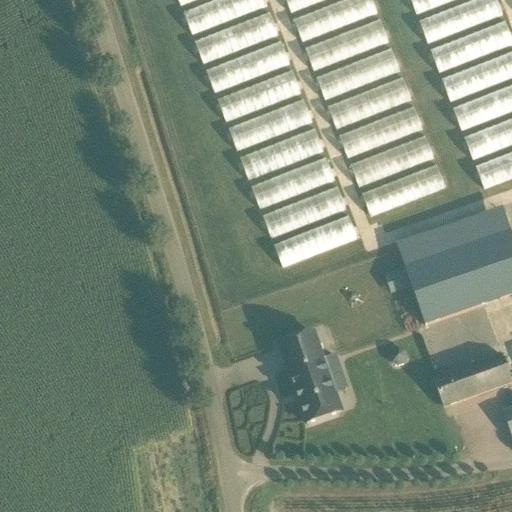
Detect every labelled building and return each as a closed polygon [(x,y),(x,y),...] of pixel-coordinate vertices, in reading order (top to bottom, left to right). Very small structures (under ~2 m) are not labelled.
[(341,247),(259,0),(170,0),(261,273),(341,247)] [(277,0),(353,221),(438,192),(372,0),(277,0)] [(395,0),(459,196),(511,178),(511,84),(485,0),(395,0)] [(511,235),(511,233),(452,253),(444,231),(397,247),(425,327),(511,296),(511,235)] [(341,414),(334,395),(323,363),(336,359),(335,358),(323,362),(313,335),(279,347),(307,426),(341,414)] [(511,382),(503,357),(443,378),(453,406),(511,384),(511,382)] [(511,438),(511,410),(503,413),(511,438)]
